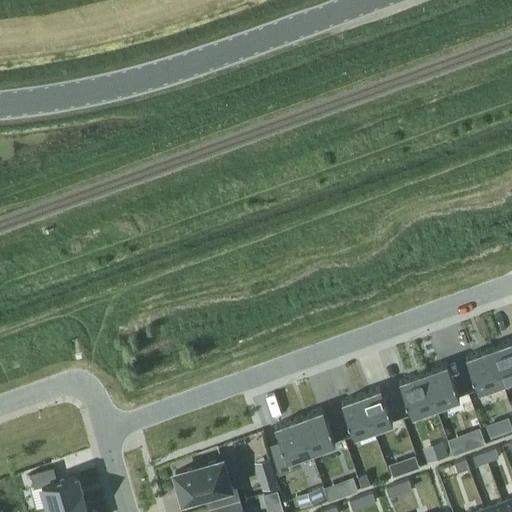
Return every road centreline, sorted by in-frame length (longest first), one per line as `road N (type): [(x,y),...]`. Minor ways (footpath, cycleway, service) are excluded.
road 1 (residential): [(108,430),(511,283)]
road 2 (secondary): [(387,0),(144,83),(0,102)]
road 3 (residential): [(108,430),(98,401),(79,388),(59,386),(0,408)]
